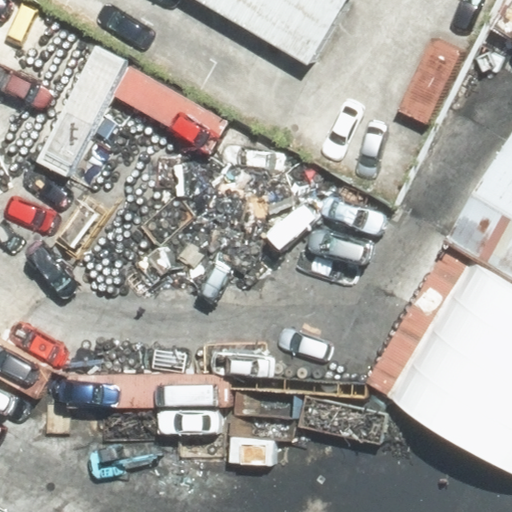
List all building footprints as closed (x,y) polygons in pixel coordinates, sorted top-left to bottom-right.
[(314,0),(264,0),(301,22),(314,0)] [(511,215),(491,250),(511,263),(511,215)] [(189,333),(221,258),(123,216),(91,292),(189,333)] [(264,365),(299,280),(224,249),(221,258),(189,333),(240,355),(264,365)] [(49,277),(0,260),(0,343),(24,352),(49,277)] [(354,511),(429,335),(299,280),(264,365),(240,355),(200,450),(190,446),(162,511),(354,511)] [(511,349),(436,318),(429,335),(354,511),(455,511),(480,452),(511,465),(511,349)] [(511,511),(511,465),(480,452),(455,511),(511,511)]
